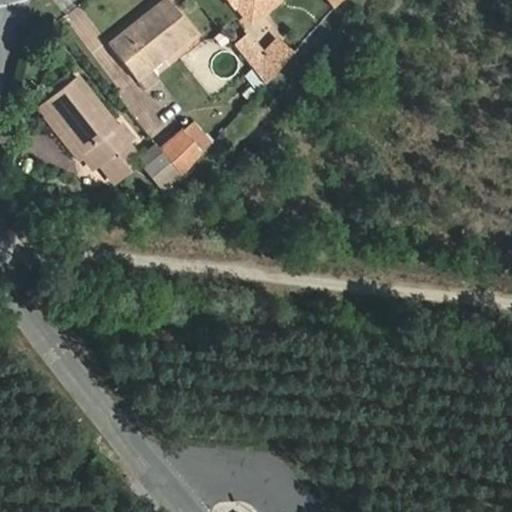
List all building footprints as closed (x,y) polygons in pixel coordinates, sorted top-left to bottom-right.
[(247,0),(249,1),(263,14),(279,0),(247,0)] [(193,34),(164,1),(107,46),(136,81),(193,34)] [(253,66),(266,54),(248,34),(235,45),(253,66)] [(281,42),(266,54),(253,66),(267,82),(292,54),(281,42)] [(49,108),(52,112),(90,158),(95,154),(107,169),(139,143),(127,128),(121,132),(78,83),(49,108)] [(90,158),(52,112),(43,120),(81,165),(90,158)] [(211,143),(196,125),(185,135),(201,153),(211,143)] [(182,173),(201,153),(185,135),(164,152),(182,173)] [(133,154),(146,177),(162,168),(150,145),(133,154)] [(95,154),(90,158),(103,172),(107,169),(95,154)]
